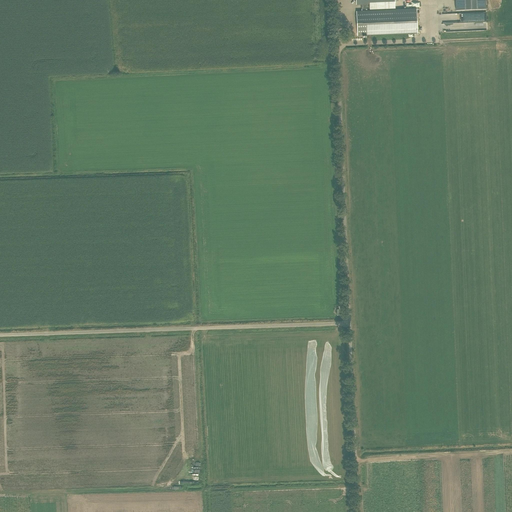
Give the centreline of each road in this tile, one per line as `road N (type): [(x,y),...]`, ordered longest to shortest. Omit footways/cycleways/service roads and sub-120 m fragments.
road 1 (unclassified): [(0,335),(349,324)]
road 2 (unclassified): [(349,324),(334,0)]
road 3 (unclassified): [(357,511),(349,324)]
